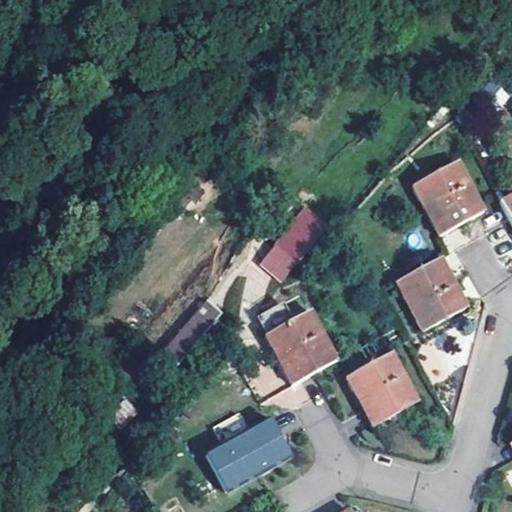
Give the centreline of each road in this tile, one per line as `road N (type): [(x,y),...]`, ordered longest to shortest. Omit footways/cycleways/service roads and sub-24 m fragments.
road 1 (residential): [(459,499),(508,308)]
road 2 (unknown): [(310,402),(277,397),(256,360),(249,310),(259,246)]
